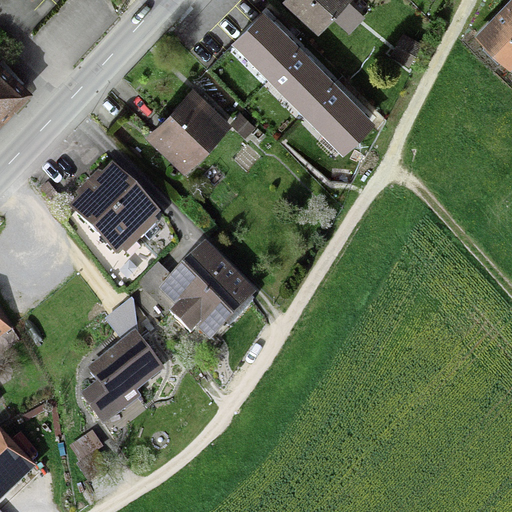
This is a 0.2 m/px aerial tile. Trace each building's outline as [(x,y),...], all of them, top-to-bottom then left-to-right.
[(289,0),(318,27),(343,0),(289,0)] [(510,63),(511,60),(511,2),(481,35),(510,63)] [(298,49),(263,13),(238,38),(273,74),(298,49)] [(407,61),(417,43),(404,36),(394,54),(407,61)] [(273,74),(308,109),(333,84),(298,49),(273,74)] [(0,66),(0,116),(25,90),(0,66)] [(333,84),(308,109),(343,145),(368,120),(333,84)] [(185,166),(225,125),(191,92),(151,134),(185,166)] [(94,192),(135,234),(154,215),(112,174),(94,192)] [(135,234),(94,192),(75,211),(116,252),(135,234)] [(214,340),(253,301),(206,254),(166,295),(180,309),(174,317),(190,332),(197,325),(214,340)] [(115,404),(161,369),(136,337),(90,372),(115,404)] [(0,488),(22,468),(0,445),(0,488)]
